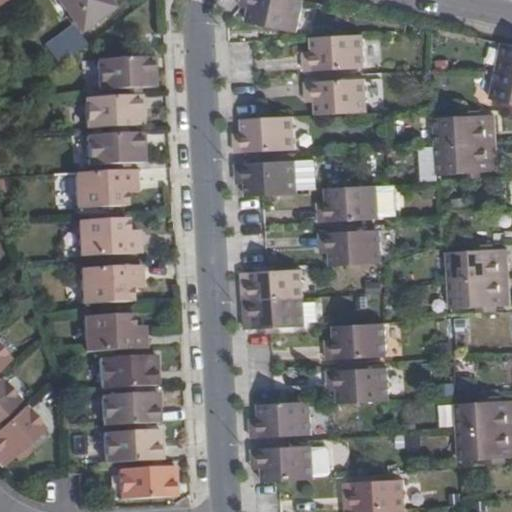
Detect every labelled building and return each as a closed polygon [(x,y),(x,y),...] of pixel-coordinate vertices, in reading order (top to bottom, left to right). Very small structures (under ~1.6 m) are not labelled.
[(104,0),(56,0),(80,33),(112,10),(104,0)] [(299,30),(306,0),(248,0),(254,2),(252,10),(250,19),(299,30)] [(44,50),(58,67),(84,47),(71,29),(44,50)] [(365,32),(316,34),(316,49),(307,50),(307,59),(307,66),(366,64),(365,32)] [(511,44),(503,42),(496,70),(511,73),(511,44)] [(128,89),(129,96),(140,96),(139,88),(156,87),(156,74),(155,57),(99,60),(100,90),(128,89)] [(511,73),(496,70),(490,99),(511,103),(511,73)] [(368,75),(308,79),(308,88),(308,98),(318,97),(319,111),(369,108),(368,75)] [(113,127),(113,134),(126,134),(125,126),(143,125),(142,108),(141,96),(140,96),(129,96),(85,98),(86,128),(113,127)] [(432,115),(434,143),(494,139),(493,126),(492,111),(432,115)] [(245,129),(236,129),(236,138),(236,149),(297,146),(296,113),(245,115),(245,129)] [(115,164),(115,172),(127,171),(127,163),(145,162),(144,148),(143,133),(126,134),(113,134),(86,136),(87,166),(115,164)] [(495,154),(494,139),(434,143),(435,172),(496,168),(495,154)] [(298,159),(237,162),(238,172),(238,182),(248,182),(249,194),(299,192),(298,159)] [(137,181),(136,171),(127,171),(115,172),(75,174),(76,208),(124,206),(123,196),(123,187),(137,186),(137,181)] [(380,185),(328,187),(329,202),(320,202),(321,212),(321,219),(381,217),(381,215),(380,185)] [(397,185),(380,185),(381,215),(398,215),(397,185)] [(137,195),(137,186),(123,187),(123,196),(137,195)] [(124,220),(77,222),(79,257),(141,254),(140,245),(140,239),(125,240),(125,231),(124,220)] [(382,228),(322,231),(322,239),(323,251),(332,251),(332,263),(383,260),(382,228)] [(140,231),(125,231),(125,240),(140,239),(140,231)] [(447,249),(449,276),(508,274),(507,261),(507,247),(447,249)] [(142,267),(80,270),(82,304),(129,302),(129,290),(128,282),(142,282),(142,275),(142,267)] [(302,268),(244,272),(244,282),(245,301),(304,297),(302,268)] [(508,274),(449,276),(450,305),(510,302),(509,288),(508,274)] [(142,289),(142,282),(128,282),(129,290),(142,289)] [(369,310),(368,295),(353,296),(354,311),(369,310)] [(304,300),(304,297),(245,301),(246,314),(247,328),(305,324),(305,320),(318,319),(317,299),(304,300)] [(83,319),(84,352),(126,350),(135,350),(145,349),(144,341),(144,333),(131,333),(131,328),(131,317),(83,319)] [(387,322),(337,325),(338,337),(328,338),(328,345),(328,354),(389,352),(387,322)] [(0,367),(9,359),(0,348),(0,367)] [(136,358),(135,350),(126,350),(127,359),(98,361),(100,389),(128,388),(138,387),(156,386),(155,372),(155,357),(136,358)] [(389,370),(330,373),(331,382),(331,388),(341,388),(342,402),(391,399),(389,370)] [(0,429),(2,428),(0,425),(0,419),(16,405),(0,387),(0,429)] [(138,395),(138,387),(128,388),(129,396),(101,397),(102,426),(130,425),(140,424),(158,424),(157,408),(157,394),(138,395)] [(511,398),(456,401),(458,430),(511,426),(511,398)] [(261,415),(252,415),(252,423),(253,436),(312,433),(311,400),(260,402),(261,415)] [(40,432),(22,410),(2,428),(0,429),(0,469),(13,459),(17,464),(26,456),(22,450),(40,432)] [(141,432),(140,424),(130,425),(130,432),(103,434),(104,464),(145,462),(156,462),(161,462),(160,442),(159,431),(141,432)] [(511,426),(458,430),(460,457),(511,454),(511,426)] [(313,446),(254,448),(254,459),(254,468),(262,468),(263,480),(315,478),(315,475),(313,447),(313,446)] [(326,446),(313,447),(315,475),(327,475),(331,470),(330,451),(326,446)] [(156,469),(156,462),(145,462),(145,469),(117,471),(118,500),(176,497),(175,480),(175,468),(156,469)] [(345,498),(346,510),(405,506),(404,480),(345,482),(345,498)]
